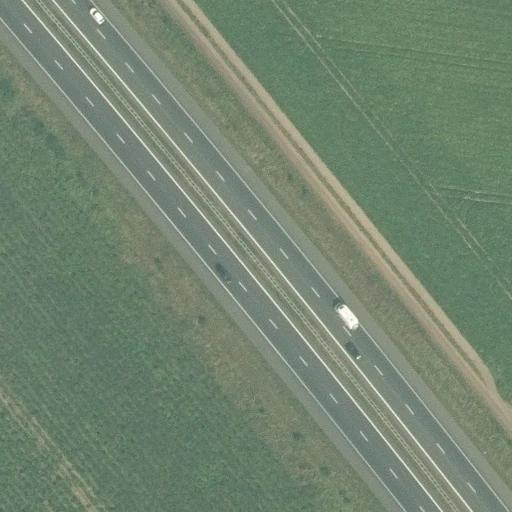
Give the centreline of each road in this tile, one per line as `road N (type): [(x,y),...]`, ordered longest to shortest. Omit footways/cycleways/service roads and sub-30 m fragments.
road 1 (motorway): [(483,511),(291,264),(64,0)]
road 2 (motorway): [(0,3),(263,310),(419,511)]
